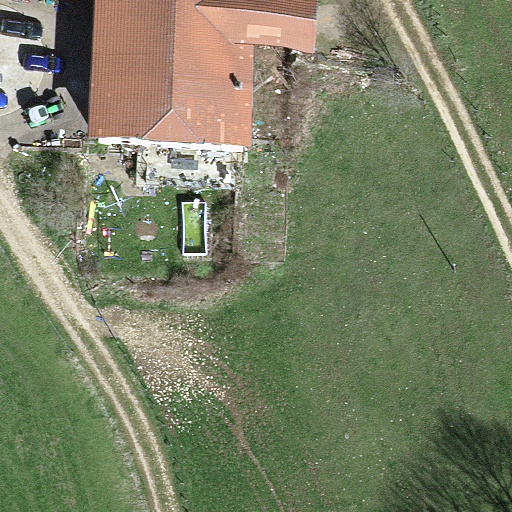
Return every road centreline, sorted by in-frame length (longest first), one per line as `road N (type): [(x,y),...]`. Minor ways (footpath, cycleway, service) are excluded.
road 1 (track): [(145,511),(115,417),(0,225)]
road 2 (track): [(511,227),(396,0)]
